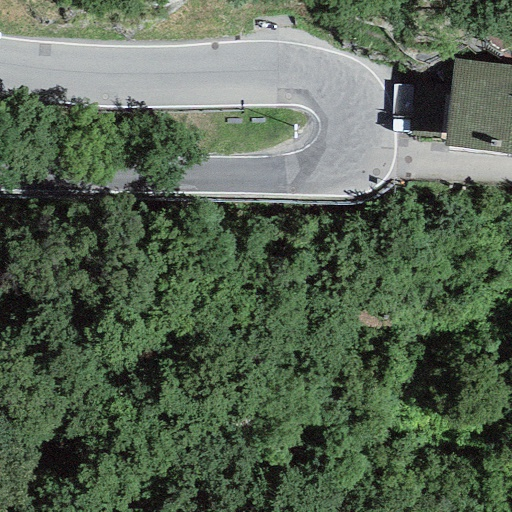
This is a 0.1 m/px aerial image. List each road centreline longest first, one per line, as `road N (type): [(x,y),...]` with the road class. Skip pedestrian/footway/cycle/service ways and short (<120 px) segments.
road 1 (tertiary): [(0,69),(296,77),(340,102),(341,147)]
road 2 (tertiary): [(341,147),(322,170),(284,179),(0,169)]
road 3 (residential): [(341,147),(511,169)]
